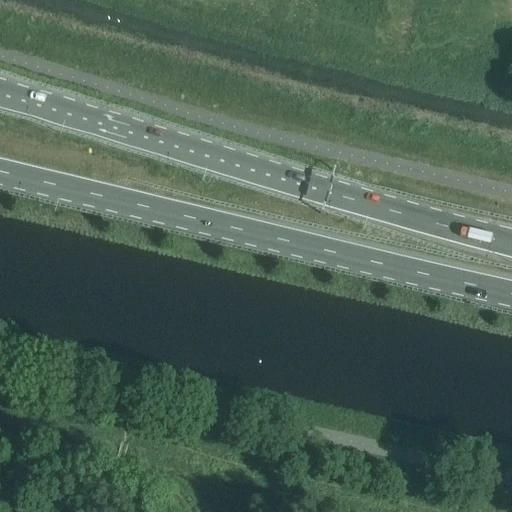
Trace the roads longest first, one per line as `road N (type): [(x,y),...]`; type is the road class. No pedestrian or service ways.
road 1 (trunk): [(511,240),(0,99)]
road 2 (trunk): [(0,173),(511,293)]
